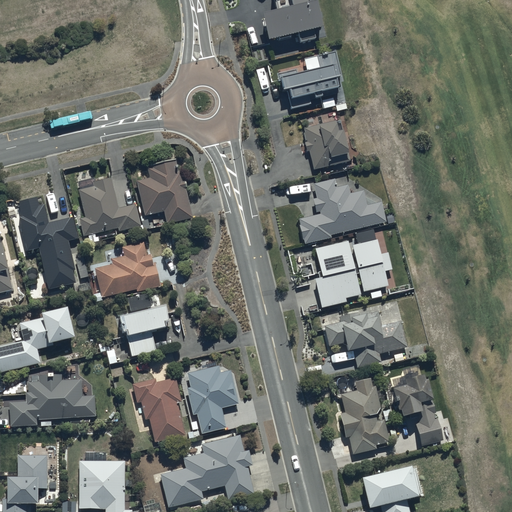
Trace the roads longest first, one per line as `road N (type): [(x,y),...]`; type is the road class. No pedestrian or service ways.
road 1 (tertiary): [(313,511),(214,128)]
road 2 (tertiary): [(0,150),(176,110)]
